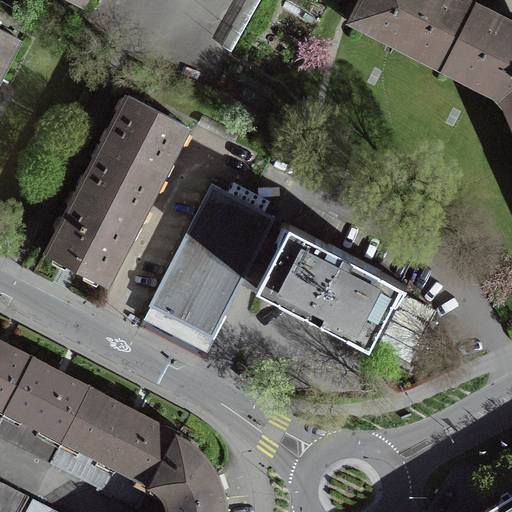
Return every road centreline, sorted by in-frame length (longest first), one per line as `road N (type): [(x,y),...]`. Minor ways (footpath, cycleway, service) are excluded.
road 1 (residential): [(0,284),(315,457)]
road 2 (tertiary): [(386,462),(511,395)]
